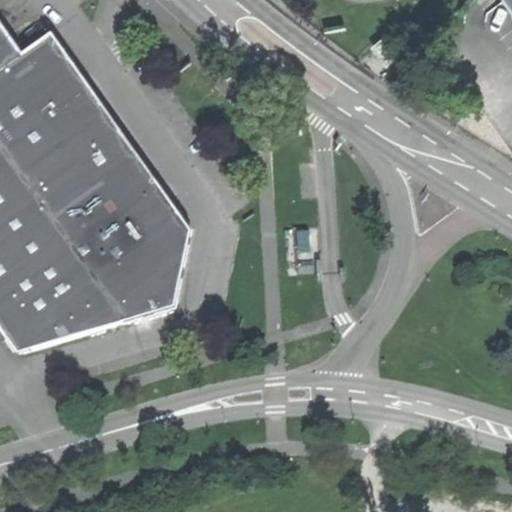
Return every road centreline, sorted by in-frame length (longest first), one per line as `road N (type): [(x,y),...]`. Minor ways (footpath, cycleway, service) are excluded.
road 1 (secondary): [(511,418),(373,385),(275,380),(228,387),(68,444)]
road 2 (secondary): [(68,444),(196,417),(343,408),(511,447)]
road 3 (secondary): [(189,0),(279,79),(511,229)]
road 4 (secondary): [(511,178),(309,45),(255,0)]
